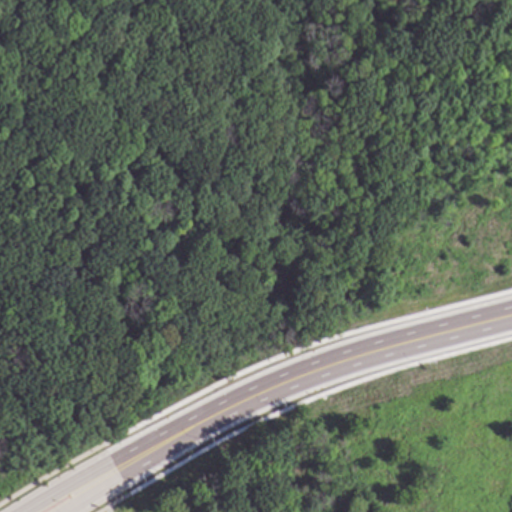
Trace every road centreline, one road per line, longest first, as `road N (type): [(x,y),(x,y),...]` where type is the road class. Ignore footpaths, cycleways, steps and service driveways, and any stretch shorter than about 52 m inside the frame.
road 1 (secondary): [(511,306),(284,374),(22,511)]
road 2 (secondary): [(62,511),(295,386),(511,322)]
